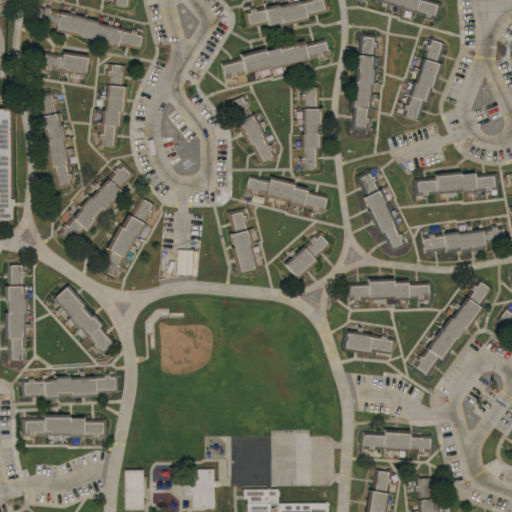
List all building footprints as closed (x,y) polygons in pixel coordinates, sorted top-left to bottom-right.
[(282,25),(281,22),(268,25),(267,23),(246,28),(242,11),(249,10),(249,8),(254,6),(255,8),(278,3),(278,5),(288,3),(287,0),(292,0),(293,2),(302,0),(325,0),(328,11),(306,16),(307,20),(282,25)] [(429,0),(440,3),(436,19),(429,17),(428,19),(423,18),(424,16),(401,9),(401,8),(392,5),(390,11),(386,10),(387,4),(371,0),(367,0),(367,1),(364,0),(429,0)] [(91,41),(91,40),(54,30),(55,28),(34,22),(38,6),(45,8),(45,5),(51,7),(50,8),(69,14),(70,10),(74,11),(74,14),(98,20),(97,22),(107,25),(108,20),(112,21),(111,26),(131,31),(131,28),(136,29),(136,31),(142,33),(138,50),(118,44),(117,48),(91,41)] [(351,81),(354,81),(355,68),(353,67),(354,54),(357,55),(359,33),(369,34),(369,31),(373,31),(373,34),(376,35),(375,42),(378,42),(377,47),(375,47),(373,68),(375,69),(373,84),(372,84),(371,93),(376,94),(376,98),(370,98),(368,118),(370,118),(370,123),(367,123),(367,130),(350,129),(352,107),(349,106),(351,81)] [(264,47),(265,51),(303,40),(304,44),(324,38),(328,54),(322,56),(323,58),(318,60),(317,57),(283,66),(283,65),(270,69),(269,67),(259,70),(261,76),(256,77),(255,71),(236,76),(236,78),(231,79),(230,77),(224,79),(220,62),(240,57),(240,54),(264,47)] [(433,89),(430,88),(426,101),(424,101),(417,120),(401,115),(403,109),(401,109),(403,103),(405,104),(408,96),(404,94),(405,92),(408,93),(412,81),(414,82),(417,72),(411,71),(412,67),(418,68),(421,58),(422,58),(425,49),(422,48),(425,40),(428,41),(429,38),(444,43),(437,63),(441,64),(433,89)] [(62,54),(62,51),(87,55),(85,75),(74,73),(73,79),(68,79),(69,73),(59,71),(59,70),(50,69),(49,72),(44,71),(45,69),(39,68),(41,51),(62,54)] [(124,112),(121,112),(120,126),(117,126),(115,147),(98,145),(99,138),(97,138),(97,133),(99,133),(101,110),(103,110),(104,100),(98,99),(99,95),(105,95),(107,75),(105,75),(105,70),(107,70),(108,63),(125,65),(123,86),(126,86),(124,112)] [(317,169),(301,169),(300,162),(298,162),(298,157),(300,157),(300,134),(302,133),(302,124),(295,124),(295,119),(301,119),(301,108),(302,108),(302,99),(299,99),(299,94),(301,94),(301,87),(317,87),(318,108),(321,108),(322,135),(319,135),(319,148),(317,148),(317,169)] [(43,142),(45,142),(40,117),(41,116),(36,94),(53,91),(55,98),(57,98),(58,103),(56,103),(60,125),(62,124),(65,139),(63,139),(65,149),(71,148),(72,152),(66,154),(70,173),(72,172),(73,178),(71,178),(73,185),(56,189),(51,167),(48,168),(43,142)] [(259,163),(250,144),(247,146),(234,122),(238,121),(228,103),(243,95),(246,100),(248,99),(251,104),(248,105),(258,123),(263,120),(265,124),(260,127),(269,145),(271,144),(273,148),(271,150),(274,155),(259,163)] [(12,205),(11,205),(11,223),(0,223),(0,108),(12,108),(12,205)] [(134,173),(119,189),(122,192),(104,212),(102,210),(94,219),(96,221),(87,231),(84,228),(69,244),(57,233),(62,227),(60,226),(64,222),(65,224),(80,208),(79,206),(89,195),(90,197),(96,190),(92,185),(95,182),(99,186),(113,171),(111,170),(115,166),(116,167),(121,162),(134,173)] [(366,211),(369,209),(363,197),(365,196),(355,177),(370,169),(373,176),(375,175),(377,179),(375,180),(379,189),(383,187),(384,189),(381,191),(386,201),(384,202),(389,211),(394,209),(396,213),(391,215),(400,233),(402,232),(404,237),(402,238),(405,245),(390,252),(381,233),(378,234),(366,211)] [(460,171),(460,174),(474,172),(474,174),(496,172),(497,189),(490,190),(490,192),(485,192),(485,190),(476,191),(476,195),(473,195),(473,192),(461,193),(461,191),(451,192),(451,198),(447,199),(447,192),(427,194),(427,197),(422,197),(422,195),(414,195),(413,179),(434,177),(434,173),(460,171)] [(294,182),(293,184),(307,188),(306,190),(326,195),(322,212),(316,210),(316,211),(311,210),(311,209),(288,203),(289,202),(279,199),(277,205),(273,204),(275,198),(255,194),(255,195),(250,194),(250,192),(244,191),(248,175),(268,179),(269,176),(294,182)] [(118,225),(120,226),(127,214),(130,215),(139,197),(154,205),(151,211),(153,212),(151,216),(149,215),(144,223),(147,225),(146,228),(143,226),(137,236),(136,235),(131,244),(136,247),(134,251),(129,248),(120,266),(121,267),(119,271),(117,270),(114,276),(99,268),(108,249),(106,248),(118,225)] [(230,248),(233,247),(230,233),(232,233),(227,211),(243,207),(245,215),(247,214),(248,219),(246,220),(248,229),(252,228),(252,231),(249,231),(252,243),(250,243),(253,253),(258,252),(259,256),(254,258),(256,268),(236,273),(230,248)] [(459,253),(458,250),(445,252),(444,249),(424,252),(421,236),(427,235),(427,233),(432,232),(433,234),(442,233),(441,229),(444,228),(444,232),(456,230),(457,232),(466,231),(466,225),(469,224),(470,230),(481,228),(481,229),(490,228),(490,225),(495,224),(496,227),(502,226),(504,242),(484,245),(484,249),(459,253)] [(297,279),(283,264),(309,240),(308,238),(312,235),(313,236),(318,232),(329,244),(314,258),(316,261),(297,279)] [(3,312),(7,312),(7,299),(3,299),(3,286),(7,286),(7,265),(24,264),(24,271),(26,271),(26,276),(24,276),(24,297),(28,296),(28,299),(26,299),(26,310),(30,310),(30,313),(24,313),(24,323),(30,323),(30,327),(24,327),(25,347),(26,347),(26,353),(24,353),(24,359),(7,359),(7,338),(4,338),(3,312)] [(393,277),(393,280),(407,279),(407,282),(427,281),(428,298),(422,298),(422,301),(417,301),(417,298),(407,299),(408,303),(405,303),(405,299),(393,300),(393,298),(383,298),(383,305),(379,305),(378,298),(358,299),(358,301),(353,302),(353,299),(347,300),(346,283),(367,282),(367,279),(393,277)] [(467,329),(464,327),(456,338),(457,339),(442,360),(439,358),(426,375),(413,366),(417,360),(415,359),(418,354),(420,355),(432,339),(429,337),(432,334),(434,336),(440,327),(441,327),(449,316),(450,317),(456,309),(451,305),(453,302),(458,306),(470,289),(469,288),(472,284),(474,285),(478,279),(491,289),(479,306),(482,308),(467,329)] [(84,304),(83,305),(91,315),(93,314),(102,324),(99,326),(114,342),(101,354),(96,348),(95,349),(91,346),(93,344),(79,329),(77,331),(76,329),(77,329),(69,320),(66,323),(64,321),(68,317),(62,310),(57,314),(54,310),(59,306),(52,298),(67,284),(84,304)] [(511,332),(496,321),(507,307),(511,310),(511,332)] [(342,350),(346,330),(356,332),(357,326),(361,326),(361,332),(380,336),(380,334),(386,334),(385,337),(392,338),(389,354),(368,351),(368,354),(342,350)] [(70,398),(70,395),(57,396),(57,398),(44,399),(43,396),(21,397),(20,380),(28,379),(27,377),(33,377),(34,379),(53,378),(53,374),(55,374),(55,376),(67,375),(66,371),(69,371),(70,377),(79,376),(79,371),(83,370),(84,376),(104,375),(104,373),(109,372),(109,374),(116,374),(117,391),(96,393),(96,396),(70,398)] [(69,414),(69,417),(83,417),(83,419),(105,419),(105,436),(98,436),(98,439),(93,439),(93,436),(83,436),(83,440),(81,440),(81,436),(69,437),(69,435),(59,435),(59,441),(54,441),(54,435),(34,435),(34,437),(29,437),(29,435),(21,435),(21,418),(44,418),(44,414),(69,414)] [(409,430),(409,434),(429,435),(429,452),(423,452),(423,454),(417,453),(417,451),(397,450),(397,457),(393,456),(393,450),(373,449),(373,451),(368,450),(368,449),(362,448),(362,431),(383,432),(384,429),(409,430)] [(188,469),(210,468),(211,508),(189,509),(188,469)] [(124,469),(142,469),(142,510),(124,510),(124,469)] [(364,511),(368,490),(371,490),(374,470),(391,472),(390,478),(392,479),(391,484),(389,484),(387,493),(388,493),(386,504),(390,504),(389,508),(386,508),(385,511),(364,511)] [(411,511),(417,511),(416,500),(415,491),(413,491),(412,485),(414,485),(414,479),(428,478),(431,498),(436,498),(437,511),(411,511)] [(325,502),(325,511),(275,511),(275,505),(268,506),(268,511),(245,511),(245,499),(241,499),(241,489),(276,489),(276,503),(325,502)]
